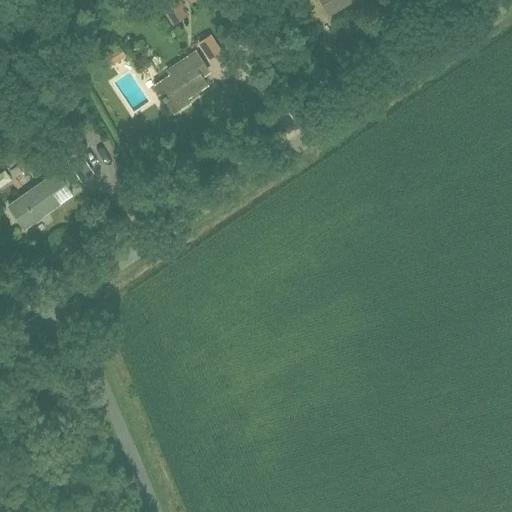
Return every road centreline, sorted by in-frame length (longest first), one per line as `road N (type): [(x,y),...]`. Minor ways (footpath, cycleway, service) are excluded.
road 1 (unclassified): [(65,299),(511,12)]
road 2 (unclassified): [(154,511),(65,299)]
